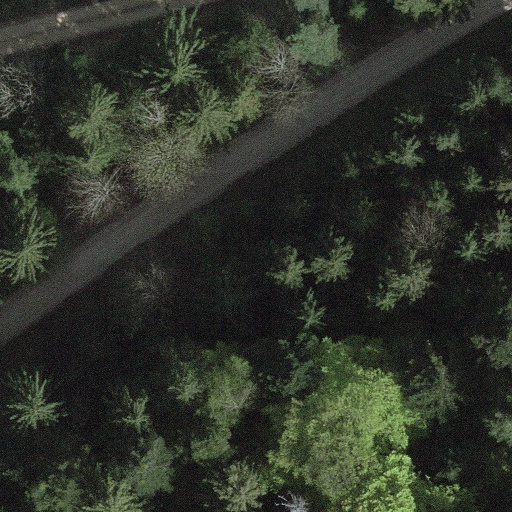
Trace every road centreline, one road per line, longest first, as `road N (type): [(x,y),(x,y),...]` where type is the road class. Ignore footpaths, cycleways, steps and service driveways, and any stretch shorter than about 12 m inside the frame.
road 1 (track): [(506,0),(408,53),(138,227),(0,328)]
road 2 (track): [(0,40),(140,0)]
